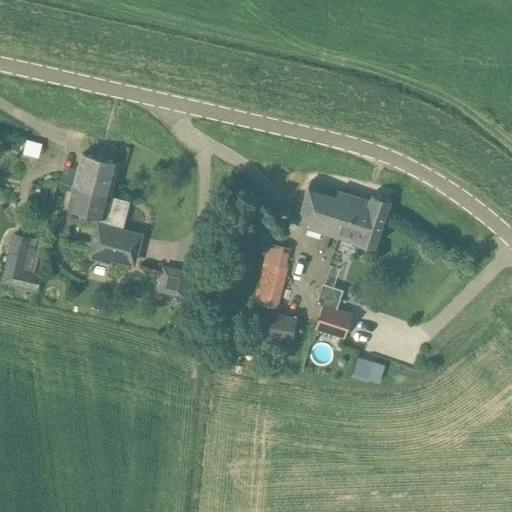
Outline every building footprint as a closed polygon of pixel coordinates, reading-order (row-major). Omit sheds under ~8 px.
[(74,185),(111,194),(119,163),(82,154),(74,185)] [(298,220),(340,233),(346,211),(361,216),(366,199),(310,182),(298,220)] [(110,197),(111,194),(74,185),(68,208),(103,217),(101,225),(99,225),(92,252),(134,263),(141,236),(122,231),(129,201),(110,197)] [(346,211),(340,233),(377,245),(391,199),(373,193),(370,201),(366,199),(361,216),(346,211)] [(255,237),(259,228),(248,224),(245,233),(255,237)] [(32,237),(13,233),(1,282),(32,289),(35,274),(31,273),(36,249),(35,249),(37,239),(31,238),(32,237)] [(290,248),(268,243),(254,303),(279,309),(288,268),(286,267),(290,248)] [(158,292),(169,294),(174,269),(163,267),(158,292)] [(343,339),(351,314),(336,309),(343,291),(323,284),(317,303),(324,305),(316,330),(343,339)] [(297,317),(260,309),(253,343),(290,351),(297,317)] [(166,311),(163,320),(186,327),(189,318),(166,311)] [(358,357),(352,373),(379,382),(384,365),(358,357)]
